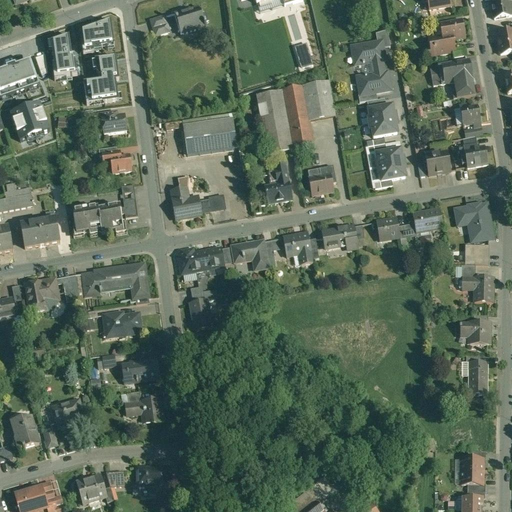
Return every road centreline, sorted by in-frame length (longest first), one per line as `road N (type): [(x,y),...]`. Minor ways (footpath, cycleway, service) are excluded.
road 1 (residential): [(417,198),(161,245)]
road 2 (residential): [(505,182),(504,434)]
road 3 (residential): [(127,0),(161,245)]
road 4 (residential): [(161,245),(187,450)]
road 5 (residential): [(187,450),(95,453),(0,483)]
road 6 (residential): [(474,0),(505,182)]
road 7 (residential): [(161,245),(0,274)]
road 8 (residential): [(417,198),(391,54)]
road 9 (residential): [(120,0),(0,42)]
